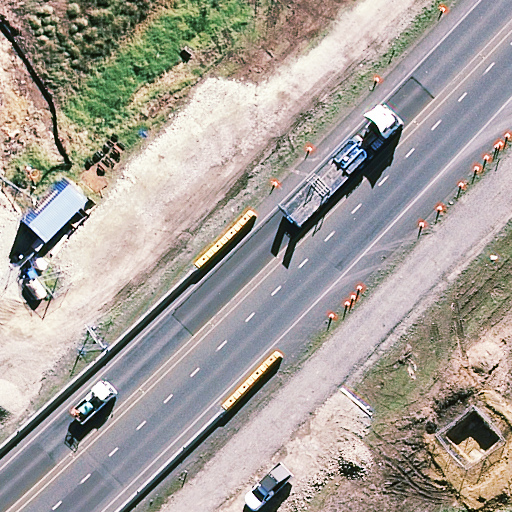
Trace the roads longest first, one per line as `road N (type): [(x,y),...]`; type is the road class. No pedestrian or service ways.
road 1 (trunk): [(21,511),(511,30)]
road 2 (track): [(353,0),(72,314),(0,358)]
road 3 (trunk): [(171,511),(511,170)]
road 4 (trunk): [(0,325),(255,0)]
